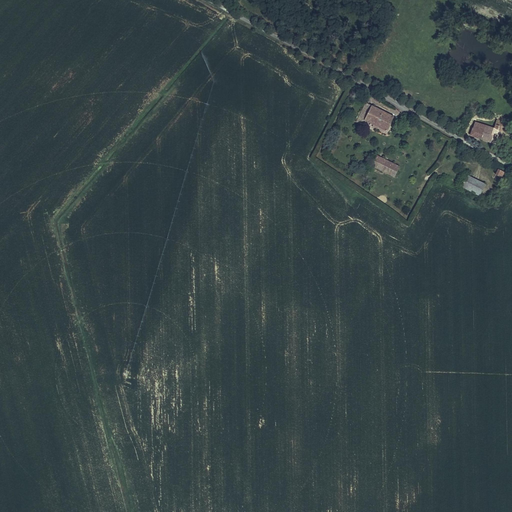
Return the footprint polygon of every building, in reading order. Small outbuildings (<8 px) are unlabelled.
[(386,131),(392,117),(363,103),(357,117),(362,119),(360,126),(371,131),(372,129),(374,125),(386,131)] [(357,117),(354,123),(360,126),(362,119),(357,117)] [(497,144),(501,131),(494,129),(475,122),(471,135),(497,144)] [(372,129),(384,134),(386,131),(374,125),(372,129)] [(362,170),(379,178),(386,162),(369,154),(362,170)] [(391,184),(398,168),(386,162),(379,178),(391,184)] [(504,172),(497,168),(494,175),(501,178),(504,172)] [(467,176),(461,188),(479,196),(485,184),(467,176)]
